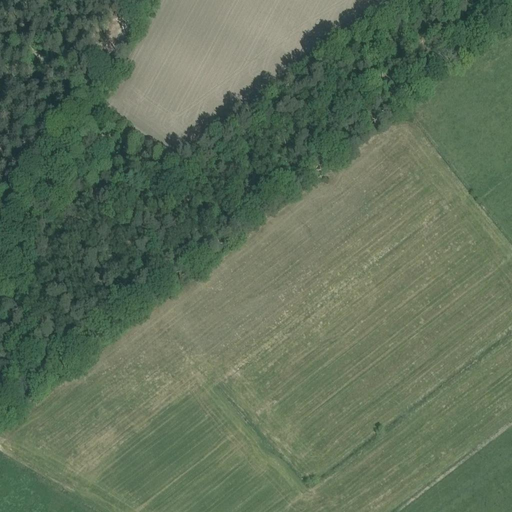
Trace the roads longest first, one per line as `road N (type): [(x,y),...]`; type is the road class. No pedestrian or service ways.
road 1 (track): [(69,132),(152,196),(143,307),(105,313),(71,335),(0,405)]
road 2 (track): [(140,0),(0,266)]
